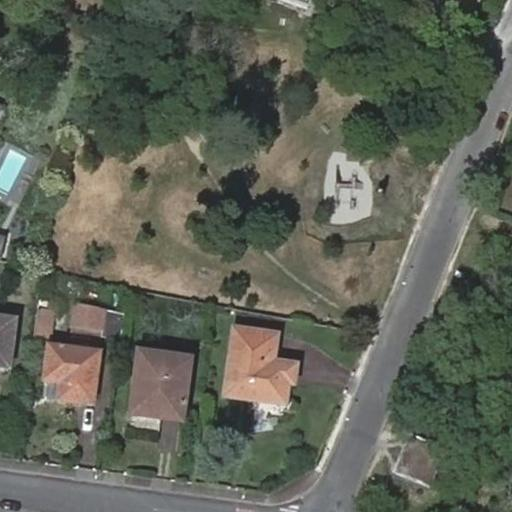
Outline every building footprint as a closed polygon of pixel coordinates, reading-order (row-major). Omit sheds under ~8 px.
[(309,0),(272,0),(306,11),(309,0)] [(0,230),(0,253),(8,255),(12,232),(0,230)] [(106,334),(110,313),(76,307),(74,330),(106,334)] [(55,314),(41,312),(39,326),(53,327),(55,314)] [(124,317),(110,313),(106,334),(105,340),(121,342),(124,317)] [(13,320),(0,318),(0,367),(7,368),(13,320)] [(53,327),(39,326),(38,340),(51,341),(53,327)] [(234,331),(224,397),(252,401),(287,406),(290,386),(294,386),(296,368),(273,364),(277,338),(234,331)] [(47,398),(92,404),(98,353),(48,347),(43,379),(49,380),(47,398)] [(139,357),(130,414),(158,418),(159,412),(180,415),(188,359),(164,356),(163,361),(139,357)] [(431,486),(443,452),(410,439),(397,473),(431,486)]
